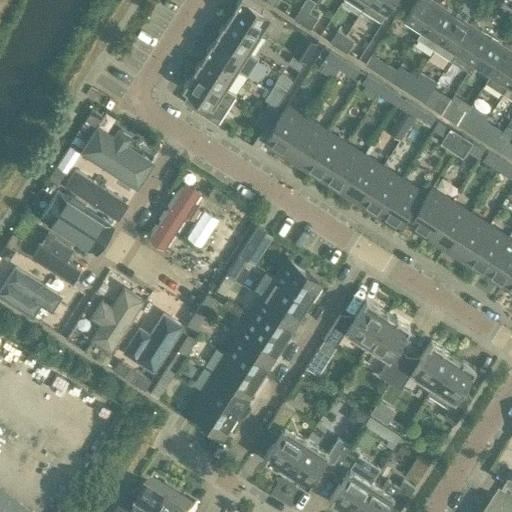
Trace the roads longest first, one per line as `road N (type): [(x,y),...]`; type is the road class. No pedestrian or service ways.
road 1 (residential): [(245,446),(365,253)]
road 2 (residential): [(365,253),(183,137)]
road 3 (residential): [(183,137),(113,249),(167,282)]
road 4 (residential): [(183,137),(132,104),(198,0)]
road 5 (residential): [(511,345),(365,253)]
road 6 (residential): [(434,511),(511,390)]
road 7 (residential): [(270,511),(166,443)]
